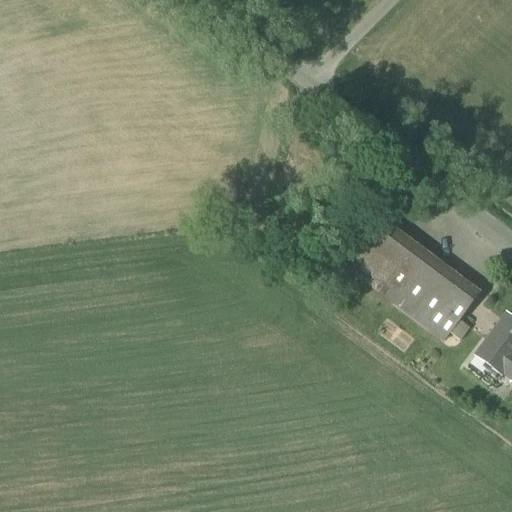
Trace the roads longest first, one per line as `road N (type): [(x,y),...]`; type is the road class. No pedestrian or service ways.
road 1 (unclassified): [(511,256),(191,0)]
road 2 (unknown): [(307,92),(396,0)]
